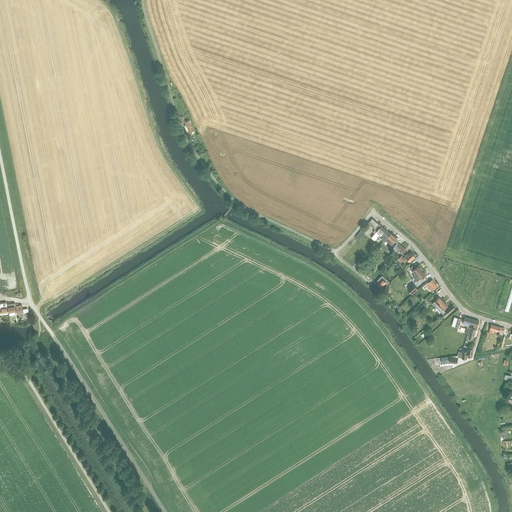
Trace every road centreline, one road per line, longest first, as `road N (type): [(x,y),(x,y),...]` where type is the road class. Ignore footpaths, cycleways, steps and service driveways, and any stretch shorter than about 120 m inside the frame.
road 1 (residential): [(511,326),(461,309),(415,248),(372,212),(334,254),(370,283)]
road 2 (unclassified): [(165,511),(29,303)]
road 3 (unclassified): [(108,511),(29,382),(0,356)]
road 4 (unclassified): [(29,303),(0,152)]
